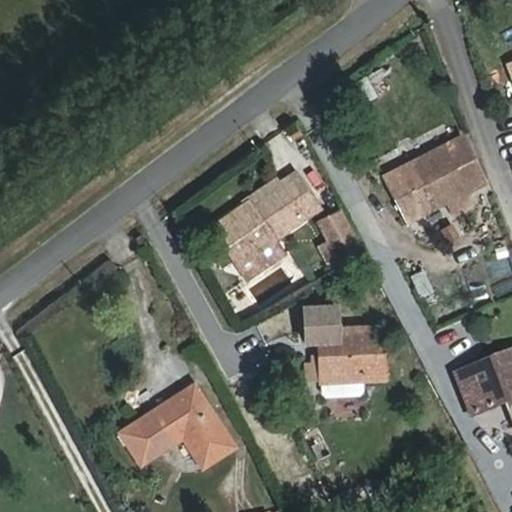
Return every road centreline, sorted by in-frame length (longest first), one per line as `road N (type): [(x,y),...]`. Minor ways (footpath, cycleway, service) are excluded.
road 1 (tertiary): [(0,294),(392,0)]
road 2 (unknown): [(291,76),(471,423)]
